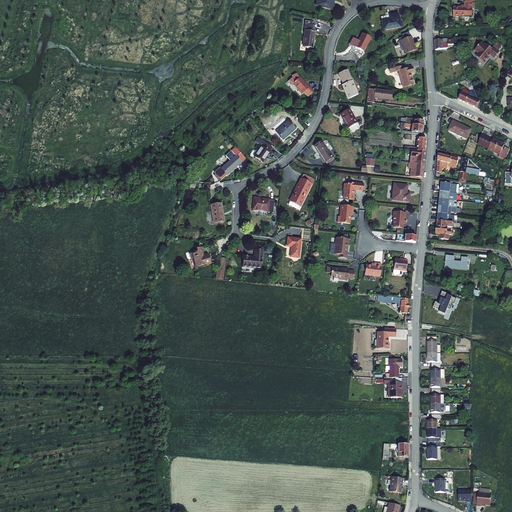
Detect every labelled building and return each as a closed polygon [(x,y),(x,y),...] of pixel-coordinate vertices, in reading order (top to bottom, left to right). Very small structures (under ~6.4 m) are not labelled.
[(316,0),(315,6),(332,10),(334,5),(332,5),(333,0),(316,0)] [(464,0),(465,6),(461,6),(461,8),(453,7),(453,17),(461,17),(461,16),(472,16),(472,9),(472,3),(472,0),(464,0)] [(382,22),(383,30),(400,27),(398,16),(398,14),(389,16),(390,20),(382,22)] [(312,25),(305,24),(304,31),(305,31),(303,47),(312,48),(314,33),(313,33),(314,25),(312,25)] [(363,52),(370,39),(362,34),(358,42),(354,39),(352,40),(350,44),(351,46),(363,52)] [(404,39),(398,42),(402,50),(404,49),(406,54),(416,50),(413,42),(414,42),(412,36),(411,37),(404,39)] [(443,43),(443,40),(435,41),(435,51),(443,50),(443,49),(450,48),(450,45),(454,45),(454,40),(447,40),(448,43),(443,43)] [(478,53),(476,56),(484,63),(489,57),(490,55),(494,59),(499,53),(498,51),(493,47),(491,49),(486,44),(484,46),(481,43),(475,51),(478,53)] [(493,47),(498,51),(501,47),(497,43),(493,47)] [(400,66),(389,70),(390,73),(398,71),(403,88),(413,85),(410,74),(413,73),(412,67),(401,70),(400,66)] [(358,94),(347,69),(339,73),(343,84),(342,85),(348,99),(358,94)] [(300,78),(296,74),(288,81),(292,85),(293,84),(302,94),(304,93),(308,97),(313,91),(310,87),(309,88),(300,78)] [(470,92),(474,91),(472,86),(469,80),(466,82),(470,92)] [(392,92),(368,89),(366,102),(373,103),(374,97),(377,98),(391,100),(392,92)] [(474,91),(470,92),(468,97),(465,103),(480,110),(482,105),(480,102),(476,96),(474,91)] [(465,103),(468,97),(462,94),(461,93),(458,100),(465,103)] [(356,122),(349,109),(340,115),(349,131),(362,124),(359,120),(356,122)] [(400,124),(422,126),(423,121),(401,118),(400,124)] [(289,134),(295,129),(288,121),(275,132),(283,140),(287,136),(287,135),(288,133),(289,134)] [(467,139),(471,129),(463,125),(462,126),(460,125),(461,124),(453,121),(448,130),(467,139)] [(402,131),(402,134),(421,136),(422,126),(400,124),(400,127),(411,129),(411,132),(402,131)] [(482,135),(478,144),(488,149),(492,140),(482,135)] [(269,151),(271,147),(258,138),(255,142),(261,146),(254,157),(262,162),(269,151)] [(411,150),(425,151),(426,139),(417,138),(416,148),(404,147),(404,149),(411,150)] [(492,140),(488,149),(488,150),(500,155),(498,157),(504,160),(509,149),(505,147),(503,150),(502,149),(504,145),(493,139),(492,140)] [(322,141),(314,146),(321,157),(320,157),(324,163),(325,162),(325,163),(327,162),(328,163),(333,159),(332,158),(334,157),(329,151),(322,141)] [(245,159),(235,147),(232,151),(236,156),(221,169),(220,168),(215,173),(221,180),(226,174),(227,175),(245,159)] [(411,150),(409,163),(423,164),(425,151),(411,150)] [(438,155),(436,172),(441,173),(442,167),(447,169),(448,166),(451,166),(452,165),(457,166),(459,159),(438,155)] [(373,166),(374,159),(365,158),(366,166),(373,166)] [(480,170),(467,168),(468,160),(463,159),(461,167),(462,167),(460,173),(467,174),(485,177),(486,174),(486,173),(480,172),(480,170)] [(410,177),(422,178),(423,164),(409,163),(408,163),(408,168),(411,169),(410,177)] [(303,174),(301,178),(312,184),(314,179),(303,174)] [(467,175),(460,174),(459,182),(466,183),(467,175)] [(312,184),(301,178),(289,201),(290,201),(300,206),(312,184)] [(350,182),(350,184),(343,184),(342,191),(344,191),(343,198),(348,199),(349,200),(354,201),(354,194),(353,194),(353,190),(362,191),(363,183),(350,182)] [(441,183),(441,192),(455,193),(456,185),(452,184),(445,184),(441,183)] [(393,184),(391,200),(408,202),(409,196),(406,196),(406,192),(407,186),(393,184)] [(455,193),(441,192),(440,200),(452,201),(453,197),(456,197),(456,194),(455,193)] [(252,210),(273,213),(275,200),(254,198),(252,210)] [(452,201),(440,200),(439,207),(457,209),(457,204),(455,204),(455,201),(452,201)] [(298,210),(300,206),(290,201),(288,205),(298,210)] [(213,223),(224,222),(221,203),(211,205),(213,223)] [(352,216),(353,207),(341,205),(340,217),(338,217),(337,223),(350,224),(351,216),(352,216)] [(457,209),(439,207),(438,215),(450,216),(451,212),(459,213),(460,209),(457,209)] [(393,228),(403,229),(404,223),(404,219),(406,219),(406,213),(393,211),(392,216),(393,218),(394,218),(393,228)] [(450,216),(438,215),(438,222),(453,223),(454,216),(450,216)] [(440,235),(440,239),(449,240),(450,235),(451,236),(452,232),(447,231),(447,229),(437,228),(436,234),(440,235)] [(415,243),(416,237),(397,235),(396,241),(415,243)] [(299,258),(301,239),(288,238),(287,246),(291,247),(290,257),(299,258)] [(334,254),(335,255),(338,256),(340,256),(340,258),(346,258),(347,250),(347,248),(346,248),(346,245),(347,245),(348,239),(336,238),(335,239),(334,243),(335,244),(334,254)] [(195,246),(196,252),(189,254),(191,260),(193,259),(196,268),(211,263),(208,254),(203,256),(199,245),(195,246)] [(255,250),(254,257),(249,257),(249,256),(243,255),(242,266),(260,268),(263,251),(255,250)] [(445,267),(467,270),(468,259),(462,258),(461,262),(454,261),(455,257),(446,257),(445,267)] [(393,274),(394,275),(398,275),(399,274),(399,271),(406,271),(407,260),(403,260),(394,259),(393,274)] [(380,277),(381,264),(374,264),(374,266),(371,265),(365,265),(364,275),(380,277)] [(347,278),(353,279),(354,272),(348,271),(348,269),(342,268),(342,269),(338,268),(338,269),(331,268),(332,267),(327,266),(326,273),(331,273),(330,276),(333,276),(333,278),(338,278),(338,280),(347,281),(347,278)] [(217,270),(216,279),(223,280),(224,271),(217,270)] [(449,294),(442,291),(439,299),(441,299),(439,303),(436,302),(434,308),(440,310),(439,313),(445,316),(448,309),(450,310),(452,304),(454,305),(456,299),(448,296),(449,294)] [(407,314),(407,309),(409,308),(409,306),(407,304),(408,299),(378,296),(377,302),(398,303),(397,305),(400,305),(400,312),(399,312),(399,313),(407,314)] [(384,333),(377,332),(376,349),(389,349),(389,343),(387,343),(388,337),(395,337),(395,329),(384,329),(384,333)] [(437,354),(437,337),(427,337),(427,354),(437,354)] [(437,363),(437,354),(427,354),(427,363),(432,363),(432,366),(440,366),(440,363),(437,363)] [(395,378),(398,378),(398,367),(402,367),(402,359),(389,359),(389,374),(386,374),(386,378),(392,378),(395,378)] [(440,370),(440,366),(432,366),(432,370),(431,370),(431,379),(440,379),(440,370)] [(388,383),(388,397),(402,397),(402,383),(401,383),(395,383),(392,383),(392,378),(386,378),(384,378),(384,383),(388,383)] [(440,388),(440,379),(431,379),(431,388),(432,388),(432,392),(440,392),(440,388)] [(440,395),(440,392),(432,392),(432,395),(431,395),(431,404),(444,404),(444,395),(440,395)] [(444,404),(431,404),(431,413),(432,413),(432,417),(440,417),(440,413),(444,413),(445,413),(445,404),(444,404)] [(440,417),(432,417),(432,421),(427,421),(427,430),(437,430),(437,421),(440,421),(440,417)] [(440,430),(437,430),(427,430),(427,438),(428,438),(428,442),(440,442),(440,430)] [(408,444),(398,444),(398,449),(396,449),(396,452),(398,452),(398,457),(408,457),(408,444)] [(437,460),(437,447),(427,447),(427,460),(437,460)] [(391,477),(389,492),(402,494),(402,488),(401,488),(402,479),(391,477)] [(449,484),(445,484),(445,480),(441,480),(436,480),(436,493),(449,493),(449,484)] [(471,493),(458,493),(458,501),(467,501),(467,503),(471,503),(471,493)] [(479,493),(478,493),(478,494),(477,504),(476,506),(481,507),(481,505),(486,505),(490,506),(492,495),(490,495),(479,493)] [(397,511),(399,506),(389,503),(388,508),(386,511),(397,511)]
